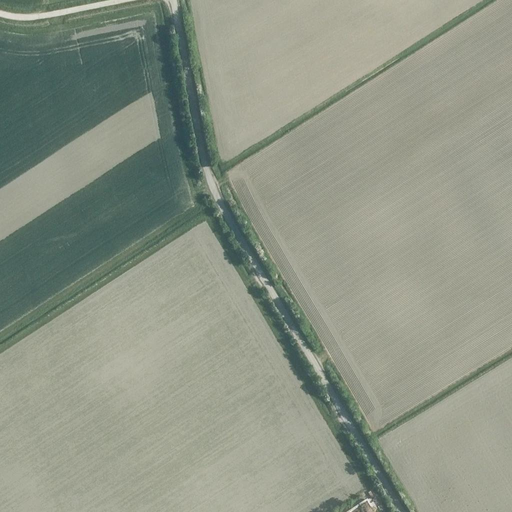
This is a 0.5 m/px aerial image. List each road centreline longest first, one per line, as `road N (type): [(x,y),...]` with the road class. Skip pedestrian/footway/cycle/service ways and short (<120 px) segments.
road 1 (unclassified): [(401,511),(225,215),(198,137),(172,0)]
road 2 (unclassified): [(128,0),(33,17),(0,14)]
